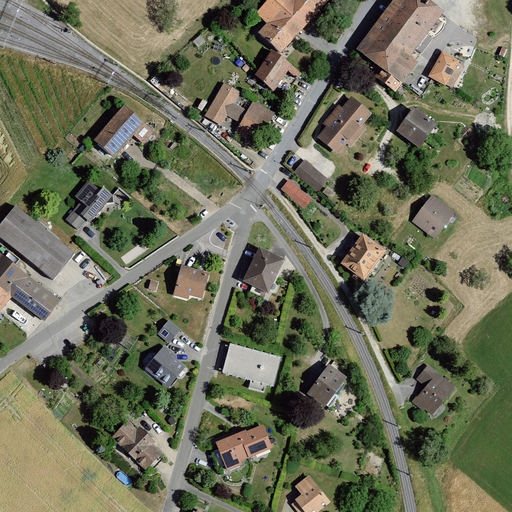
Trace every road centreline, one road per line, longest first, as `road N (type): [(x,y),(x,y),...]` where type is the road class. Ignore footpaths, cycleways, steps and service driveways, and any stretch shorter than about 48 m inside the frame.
road 1 (unclassified): [(167,511),(243,203)]
road 2 (residential): [(0,369),(243,203)]
road 3 (track): [(399,398),(349,294),(267,180)]
road 4 (unclassified): [(262,186),(374,0)]
